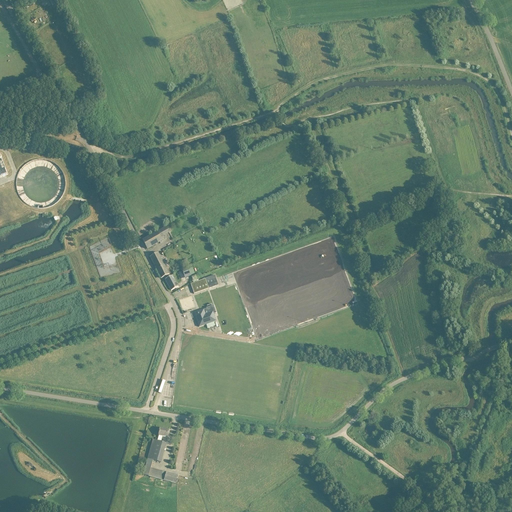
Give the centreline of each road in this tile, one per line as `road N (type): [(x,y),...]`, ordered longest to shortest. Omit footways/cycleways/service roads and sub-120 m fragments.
road 1 (unclassified): [(153,411),(326,438),(397,381),(511,341)]
road 2 (unclassified): [(172,303),(3,0)]
road 3 (unclassified): [(146,410),(0,388)]
